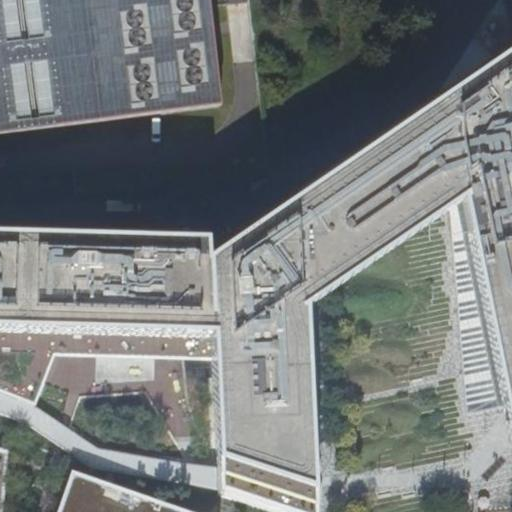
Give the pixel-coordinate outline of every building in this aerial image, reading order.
[(0,0),(0,134),(222,105),(208,0),(0,0)] [(351,0),(245,0),(265,147),(360,77),(351,0)] [(511,51),(441,99),(450,212),(467,407),(510,399),(511,401),(511,402),(511,51)] [(315,183),(315,304),(324,297),(331,293),(441,218),(450,212),(441,99),(321,179),(315,183)] [(318,485),(315,484),(315,472),(318,471),(321,469),(322,467),(323,463),(323,460),(321,457),(318,456),(315,455),(315,304),(315,183),(218,248),(218,336),(217,471),(217,488),(217,497),(263,511),(314,511),(315,501),(318,500),(321,498),(322,495),(323,492),(322,489),(321,486),(318,485)] [(218,240),(0,234),(0,332),(218,336),(218,248),(218,240)] [(40,400),(0,385),(0,410),(28,420),(99,468),(217,488),(217,466),(108,447),(40,400)] [(181,511),(71,476),(57,511),(181,511)]
